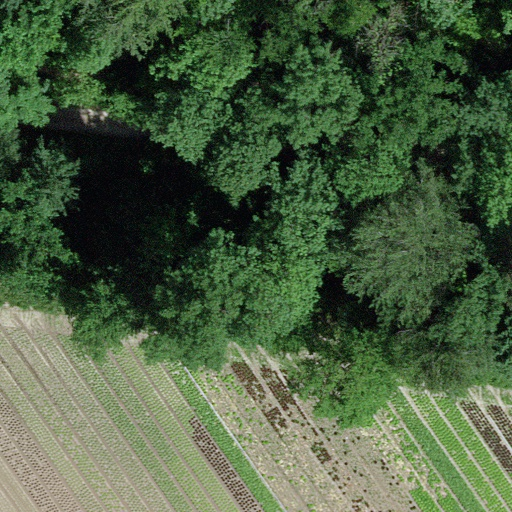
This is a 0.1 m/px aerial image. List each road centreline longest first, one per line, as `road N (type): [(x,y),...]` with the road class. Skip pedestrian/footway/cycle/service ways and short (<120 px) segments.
road 1 (track): [(0,279),(187,298),(511,360)]
road 2 (track): [(511,160),(0,110)]
